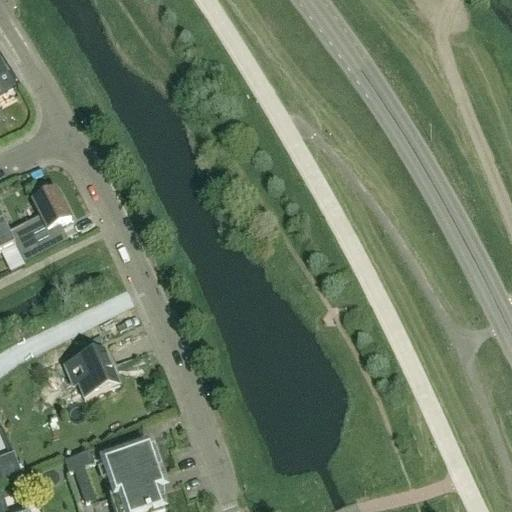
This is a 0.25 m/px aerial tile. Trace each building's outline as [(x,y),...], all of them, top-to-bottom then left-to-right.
[(22,212),(29,227),(42,221),(49,236),(72,224),(57,194),(34,206),(22,212)] [(0,257),(16,249),(4,225),(0,226),(0,257)] [(58,379),(67,375),(74,392),(79,390),(85,404),(120,390),(106,354),(78,366),(75,359),(54,367),(58,379)] [(139,452),(141,456),(105,468),(115,499),(110,501),(113,511),(162,511),(149,474),(162,469),(155,447),(139,452)] [(84,471),(94,467),(89,454),(78,459),(64,464),(68,477),(74,475),(85,507),(96,504),(84,471)] [(14,459),(0,464),(0,483),(1,483),(2,487),(22,479),(14,459)]
